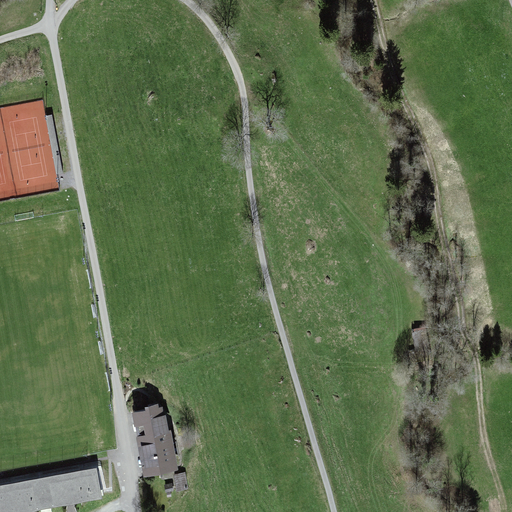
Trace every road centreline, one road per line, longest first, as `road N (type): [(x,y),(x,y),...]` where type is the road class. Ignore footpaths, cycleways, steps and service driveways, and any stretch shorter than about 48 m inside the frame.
road 1 (unclassified): [(335,511),(261,256),(244,84),(216,30),(187,0)]
road 2 (track): [(506,511),(426,148),(383,46),(373,0)]
road 3 (unclassified): [(48,18),(139,511)]
